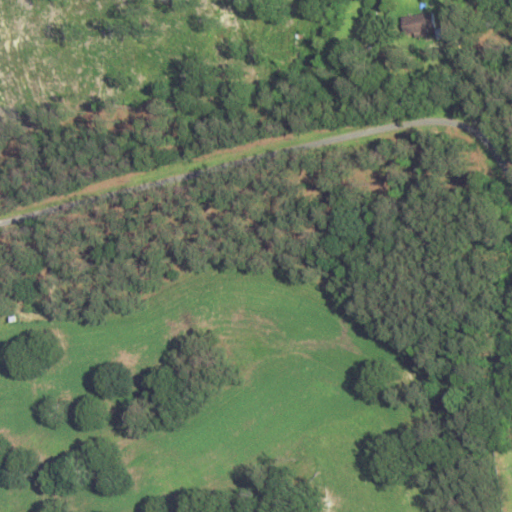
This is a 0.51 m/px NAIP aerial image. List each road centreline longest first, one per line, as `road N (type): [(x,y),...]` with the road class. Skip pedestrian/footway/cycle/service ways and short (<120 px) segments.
road 1 (residential): [(511,451),(239,410),(96,451),(0,456)]
road 2 (residential): [(511,238),(471,219),(415,153),(380,139),(324,148),(254,317)]
